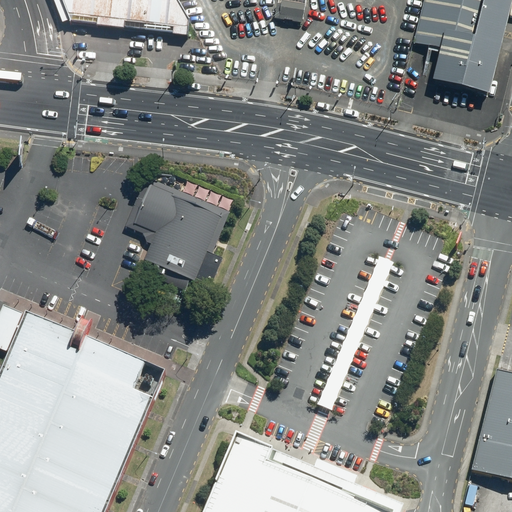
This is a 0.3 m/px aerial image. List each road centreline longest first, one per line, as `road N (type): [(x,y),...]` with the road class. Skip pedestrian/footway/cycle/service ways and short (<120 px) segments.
road 1 (residential): [(156,511),(283,209),(303,139)]
road 2 (unclassified): [(441,470),(510,192)]
road 3 (primary): [(303,139),(46,104)]
road 4 (primary): [(510,192),(303,139)]
